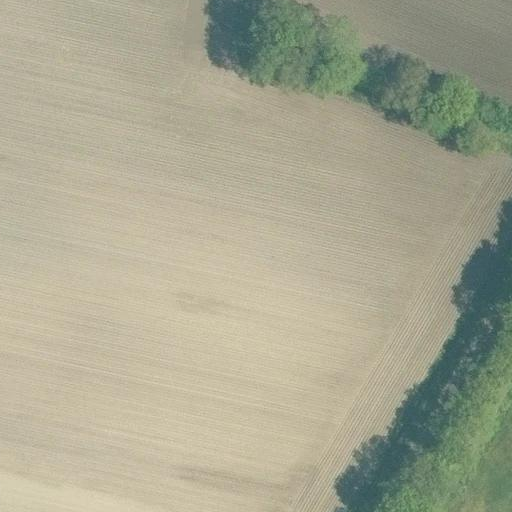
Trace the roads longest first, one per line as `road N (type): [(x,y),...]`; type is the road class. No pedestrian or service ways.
road 1 (track): [(511,142),(274,56),(252,35),(248,0)]
road 2 (unclassified): [(382,511),(511,285)]
